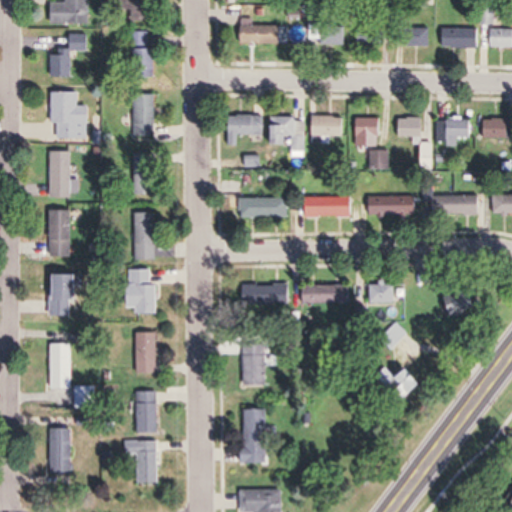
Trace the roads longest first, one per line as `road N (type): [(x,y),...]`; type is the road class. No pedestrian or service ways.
road 1 (residential): [(203,511),(198,0)]
road 2 (residential): [(12,511),(7,0)]
road 3 (residential): [(511,82),(200,79)]
road 4 (residential): [(511,267),(442,243),(205,254)]
road 5 (primary): [(391,511),(511,355)]
